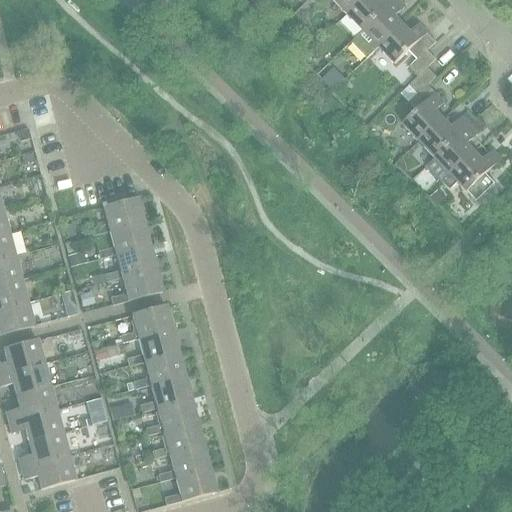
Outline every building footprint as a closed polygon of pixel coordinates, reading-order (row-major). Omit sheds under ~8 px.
[(334,0),(348,14),(362,0),(334,0)] [(362,0),(348,14),(364,31),(395,0),(362,0)] [(379,47),(403,24),(396,17),(406,6),(399,0),(395,0),(364,31),(352,42),(368,58),(379,47)] [(403,24),(379,47),(396,64),(410,51),(418,59),(428,51),(437,43),(420,25),(411,33),(403,24)] [(428,51),(418,59),(410,67),(419,77),(428,68),(437,60),(428,51)] [(410,85),(419,94),(428,86),(437,77),(428,68),(419,77),(410,85)] [(428,86),(419,94),(410,102),(418,111),(404,125),(419,141),(443,119),(435,111),(444,102),(428,86)] [(435,158),(469,125),(462,117),(451,127),(443,119),(419,141),(435,158)] [(469,125),(435,158),(428,165),(444,182),(452,175),(475,152),(468,145),(479,134),(469,125)] [(484,161),(475,152),(452,175),(444,182),(450,189),(458,182),(478,203),(497,185),(487,174),(502,160),(494,151),(484,161)] [(94,237),(109,233),(144,224),(137,200),(103,209),(108,226),(92,230),(94,237)] [(3,212),(0,212),(0,237),(9,235),(3,212)] [(114,249),(99,253),(87,256),(89,263),(100,260),(100,261),(116,257),(150,247),(144,224),(109,233),(114,249)] [(0,261),(15,258),(9,235),(0,237),(0,261)] [(120,272),(105,276),(97,278),(99,286),(122,280),(156,271),(150,247),(116,257),(120,272)] [(15,258),(0,261),(0,286),(21,281),(15,258)] [(156,271),(122,280),(126,295),(111,299),(113,306),(162,293),(156,271)] [(0,311),(28,304),(21,281),(0,286),(0,311)] [(71,291),(60,294),(66,318),(78,315),(71,291)] [(91,291),(78,294),(82,307),(94,304),(91,291)] [(28,304),(0,311),(0,336),(34,328),(28,304)] [(123,344),(138,339),(172,330),(166,306),(132,315),(136,332),(121,336),(123,344)] [(88,351),(82,329),(69,332),(75,354),(88,351)] [(172,330),(138,339),(142,355),(127,359),(129,367),(144,363),(178,353),(172,330)] [(0,364),(0,377),(44,366),(37,342),(3,351),(7,363),(0,364)] [(149,379),(133,383),(125,385),(127,392),(151,386),(185,376),(178,353),(144,363),(149,379)] [(44,366),(0,377),(0,388),(12,385),(16,398),(50,388),(44,366)] [(185,376),(151,386),(155,402),(140,406),(142,413),(157,409),(191,400),(185,376)] [(6,413),(9,424),(56,411),(50,388),(16,398),(19,410),(6,413)] [(191,400),(157,409),(161,425),(146,429),(148,436),(163,432),(197,423),(191,400)] [(130,403),(108,408),(111,421),(133,415),(130,403)] [(56,411),(9,424),(11,435),(25,431),(28,444),(63,434),(56,411)] [(197,423),(163,432),(167,448),(152,452),(154,459),(169,455),(203,446),(197,423)] [(18,460),(21,470),(69,457),(63,434),(28,444),(32,456),(18,460)] [(203,446),(169,455),(174,471),(158,475),(160,483),(176,478),(210,469),(203,446)] [(69,457),(21,470),(24,481),(37,478),(41,490),(75,481),(69,457)] [(210,469),(176,478),(180,494),(165,498),(167,506),(216,492),(210,469)]
